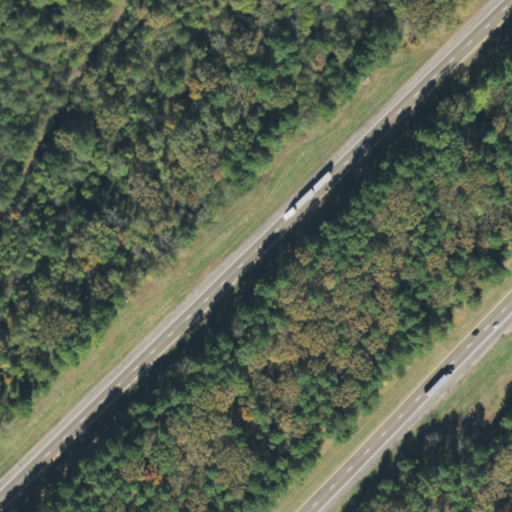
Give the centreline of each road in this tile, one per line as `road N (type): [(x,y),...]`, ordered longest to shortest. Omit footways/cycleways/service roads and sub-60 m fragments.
road 1 (motorway): [(511,1),(0,497)]
road 2 (motorway): [(308,511),(511,303)]
